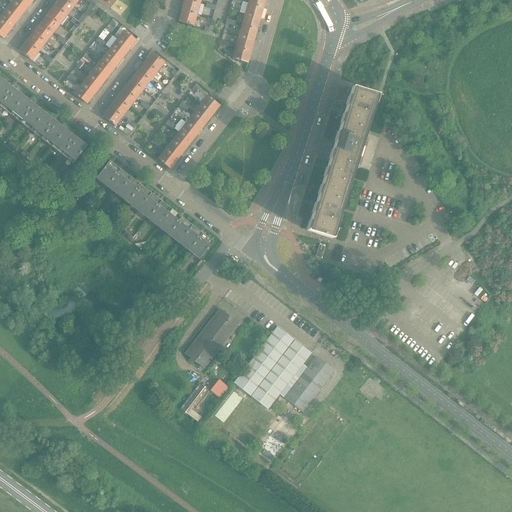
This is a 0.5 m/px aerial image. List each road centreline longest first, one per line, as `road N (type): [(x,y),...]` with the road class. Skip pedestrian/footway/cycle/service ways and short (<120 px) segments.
road 1 (tertiary): [(260,246),(275,269),(511,454)]
road 2 (unclassified): [(73,423),(133,365),(230,234)]
road 3 (tertiary): [(260,246),(334,27)]
road 4 (residential): [(172,185),(256,79),(278,0)]
road 5 (residential): [(87,117),(170,0)]
